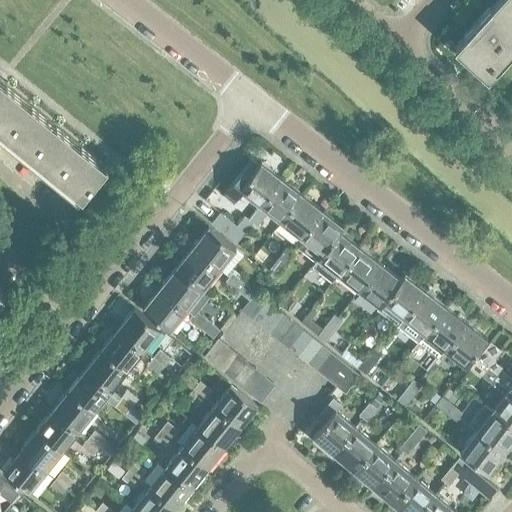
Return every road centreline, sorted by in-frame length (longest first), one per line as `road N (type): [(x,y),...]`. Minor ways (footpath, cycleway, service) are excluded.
road 1 (residential): [(0,417),(249,103)]
road 2 (residential): [(511,302),(249,103)]
road 3 (residential): [(346,511),(275,455),(254,462),(214,511)]
road 4 (residential): [(249,103),(124,0)]
road 5 (residential): [(511,149),(395,42)]
